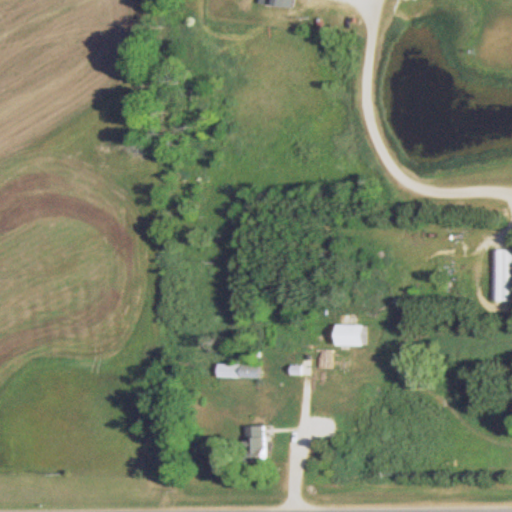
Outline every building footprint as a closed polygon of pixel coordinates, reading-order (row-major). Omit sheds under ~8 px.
[(298,0),(263,0),(263,5),(298,8),(298,0)] [(511,250),(490,250),(490,302),(511,302),(511,250)] [(344,326),(344,347),(373,347),(373,326),(344,326)] [(221,379),(263,379),(263,365),(221,365),(221,379)] [(246,453),(267,453),(267,427),(247,427),(246,453)]
